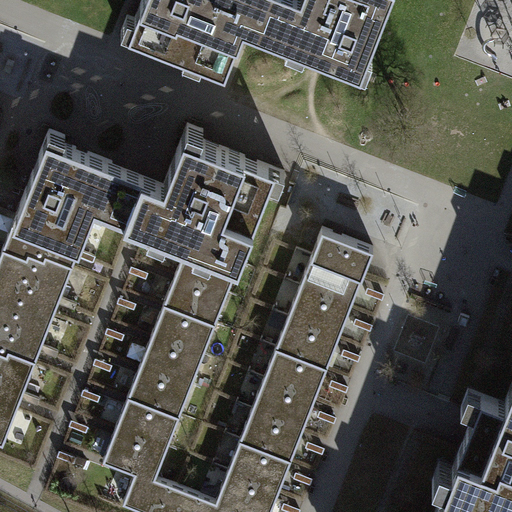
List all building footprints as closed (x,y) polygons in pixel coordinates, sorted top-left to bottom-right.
[(127,14),(121,32),(225,71),(243,23),(368,70),(375,51),(369,49),(386,0),(143,0),(137,18),(127,14)] [(140,171),(122,218),(182,242),(234,262),(266,181),(275,185),(281,169),(196,136),(200,127),(183,121),(160,179),(140,171)] [(90,206),(122,218),(140,171),(59,140),(61,134),(45,127),(18,195),(62,212),(64,207),(86,215),(90,206)] [(18,195),(0,241),(0,436),(86,215),(64,207),(62,212),(18,195)] [(358,275),(370,244),(318,224),(306,255),(358,275)] [(222,292),(234,262),(182,242),(171,272),(222,292)] [(346,306),(358,275),(306,255),(294,286),(346,306)] [(211,322),(222,292),(171,272),(159,302),(211,322)] [(334,336),(346,306),(294,286),(282,316),(334,336)] [(199,353),(211,322),(159,302),(147,333),(199,353)] [(322,367),(334,336),(282,316),(270,347),(322,367)] [(187,383),(199,353),(147,333),(135,363),(187,383)] [(400,351),(422,361),(430,344),(408,334),(400,351)] [(310,397),(322,367),(270,347),(259,377),(310,397)] [(175,414),(187,383),(135,363),(123,394),(175,414)] [(298,428),(310,397),(259,377),(247,408),(298,428)] [(505,511),(511,494),(511,383),(505,402),(470,389),(464,406),(474,410),(434,511),(505,511)] [(163,444),(175,414),(123,394),(111,424),(163,444)] [(286,459),(298,428),(247,408),(235,439),(286,459)] [(151,475),(163,444),(111,424),(99,455),(132,467),(151,475)] [(274,489),(286,459),(235,439),(223,469),(274,489)] [(119,498),(153,511),(170,511),(181,487),(151,475),(132,467),(119,498)] [(243,511),(265,511),(274,489),(223,469),(211,499),(231,507),(243,511)] [(170,511),(228,511),(231,507),(211,499),(181,487),(170,511)]
